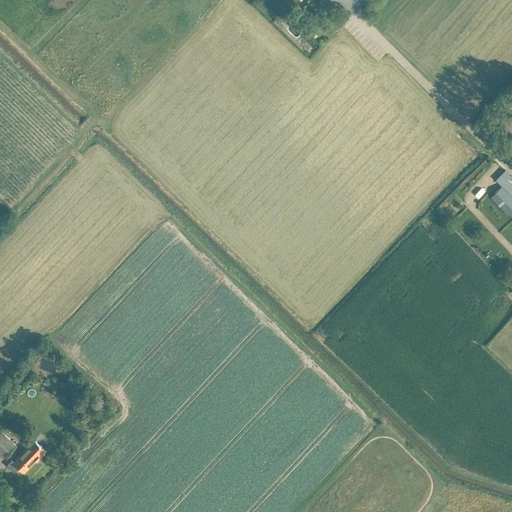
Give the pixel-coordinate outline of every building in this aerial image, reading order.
[(330,4),(325,0),(320,0),(317,3),(325,10),(330,4)] [(511,184),(508,180),(511,176),(511,175),(506,169),(496,179),(502,185),(511,194),(511,184)] [(511,194),(502,185),(490,197),(509,215),(511,211),(511,194)] [(2,431),(0,432),(0,454),(4,458),(16,446),(2,431)] [(29,444),(19,455),(20,456),(15,462),(12,460),(7,465),(15,472),(19,467),(24,472),(40,455),(41,457),(47,451),(36,440),(31,445),(29,444)]
